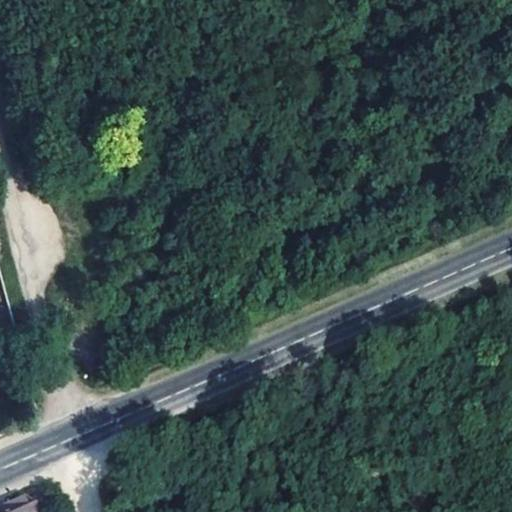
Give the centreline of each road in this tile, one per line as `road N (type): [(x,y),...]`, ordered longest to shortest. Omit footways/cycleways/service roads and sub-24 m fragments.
road 1 (secondary): [(0,472),(511,250)]
road 2 (track): [(92,511),(0,157)]
